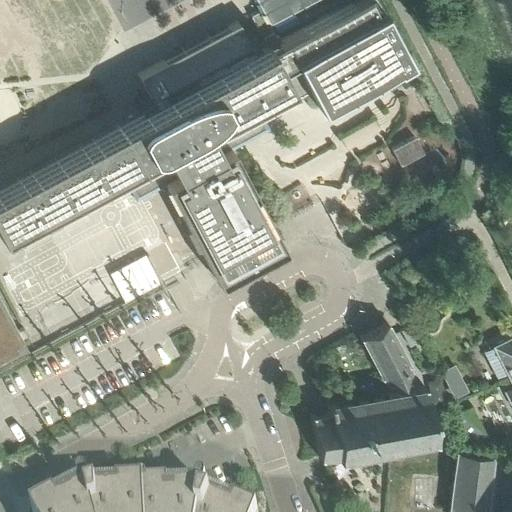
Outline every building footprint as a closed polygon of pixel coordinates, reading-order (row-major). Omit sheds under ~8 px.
[(0,188),(0,234),(13,228),(98,182),(122,170),(134,192),(162,178),(163,179),(162,180),(190,233),(200,251),(205,261),(205,262),(216,281),(281,246),(270,225),(232,153),(228,144),(227,145),(226,143),(262,124),(258,116),(309,89),(319,109),(321,108),(320,106),(380,75),(394,67),(395,69),(410,61),(408,58),(395,34),(383,10),(378,13),(372,1),(371,0),(357,0),(353,3),(342,8),(278,42),(266,20),(305,0),(255,0),(261,10),(250,15),(261,37),(249,44),(161,90),(164,95),(166,100),(153,107),(142,113),(79,146),(0,188)] [(423,153),(414,137),(396,146),(405,162),(423,153)] [(0,356),(24,343),(0,297),(0,356)] [(433,439),(426,397),(385,320),(358,335),(388,390),(325,402),(327,410),(309,414),(317,456),(337,452),(339,458),(433,439)] [(511,380),(511,335),(493,346),(483,351),(488,361),(497,378),(507,374),(511,381),(511,380)] [(467,390),(453,364),(440,371),(454,398),(467,390)] [(471,409),(455,411),(459,443),(475,441),(471,409)] [(481,511),(486,475),(489,456),(456,452),(448,511),(481,511)] [(248,511),(208,496),(209,494),(208,492),(206,490),(203,489),(200,490),(199,493),(198,494),(150,497),(149,494),(147,492),(145,492),(143,493),(141,495),(140,497),(92,500),(92,498),(90,496),(88,495),(86,495),(84,497),(83,499),(82,501),(83,502),(64,511),(248,511)]
